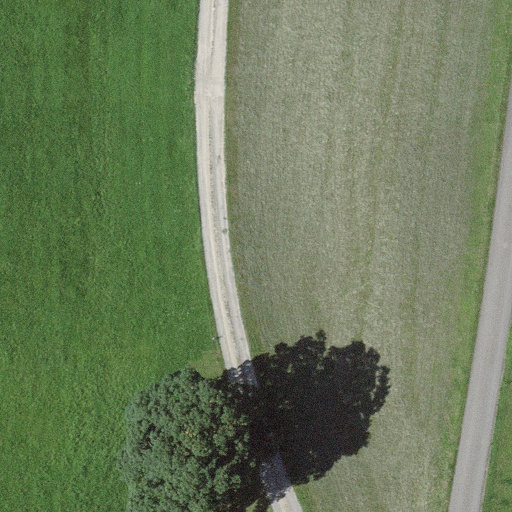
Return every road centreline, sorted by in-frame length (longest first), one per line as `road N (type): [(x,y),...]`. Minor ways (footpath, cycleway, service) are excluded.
road 1 (track): [(289,511),(229,332),(207,129),(215,0)]
road 2 (unclassified): [(511,206),(466,511)]
